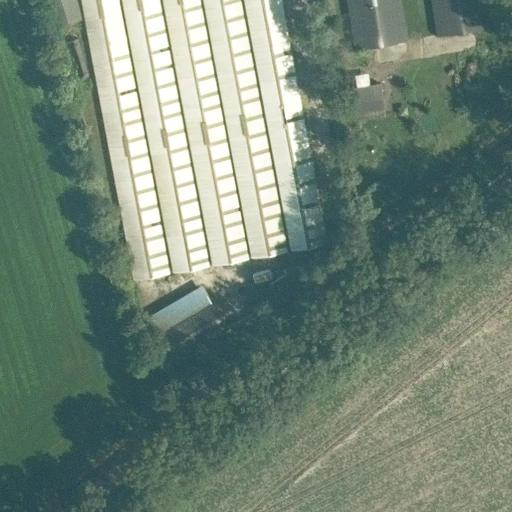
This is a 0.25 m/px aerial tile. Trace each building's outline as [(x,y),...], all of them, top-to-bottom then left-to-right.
[(74,0),(46,0),(55,27),(81,19),(74,0)] [(83,0),(136,280),(168,274),(116,0),(83,0)] [(124,0),(175,273),(207,267),(157,0),(124,0)] [(164,0),(215,265),(247,259),(197,0),(164,0)] [(205,0),(253,258),(286,252),(238,0),(205,0)] [(279,0),(245,0),(293,251),(325,245),(279,0)] [(489,26),(484,0),(347,0),(352,28),(355,48),(407,39),(404,19),(400,0),(432,0),(435,14),(438,34),(489,26)] [(357,113),(385,108),(381,82),(352,87),(357,113)] [(181,280),(144,298),(149,308),(186,290),(181,280)] [(205,307),(201,299),(154,327),(159,334),(152,339),(166,363),(228,326),(213,302),(205,307)]
